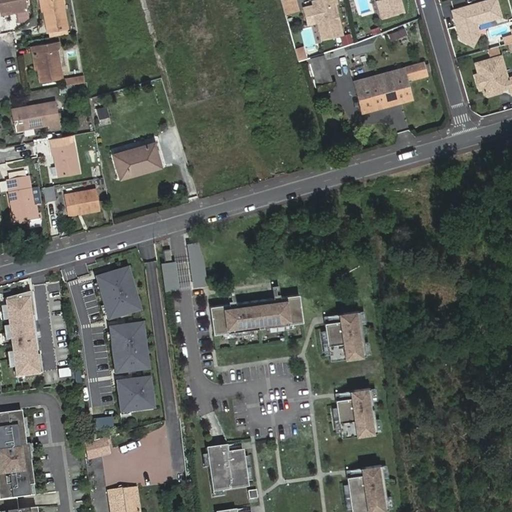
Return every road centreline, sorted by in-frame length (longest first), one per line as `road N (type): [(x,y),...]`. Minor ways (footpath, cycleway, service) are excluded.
road 1 (tertiary): [(468,139),(0,273)]
road 2 (residential): [(65,511),(49,400),(0,400)]
road 3 (residential): [(468,139),(430,0)]
